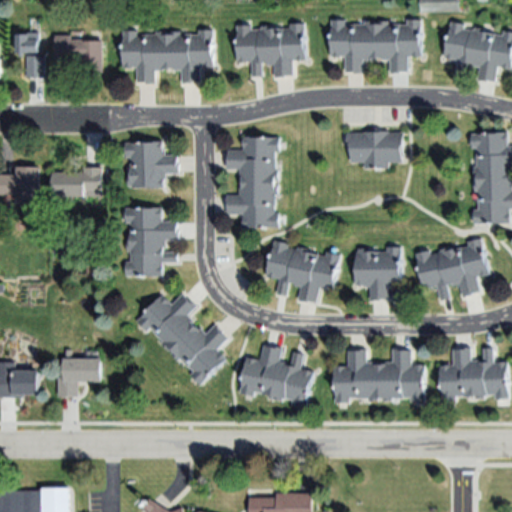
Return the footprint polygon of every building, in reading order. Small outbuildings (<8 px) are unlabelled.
[(464,0),(464,12),(425,12),(425,0),(464,0)] [(333,19),(348,20),(348,23),(367,24),(367,20),(390,21),(390,23),(409,24),(410,19),(424,19),(423,58),(409,57),(409,71),(405,71),(402,74),(391,74),(392,60),(365,60),(365,73),(347,72),(347,58),(332,58),(333,19)] [(511,31),(511,67),(501,66),(499,80),(487,78),(486,82),(479,81),(481,68),(469,66),(467,76),(458,75),(460,60),(446,58),(452,21),(466,23),(465,29),(477,31),(477,29),(504,33),(505,30),(511,31)] [(238,25),(254,25),(254,30),(292,29),(292,24),(306,24),(306,62),(294,62),(294,76),(274,76),(274,64),(264,64),(264,77),(253,77),(252,62),(239,62),(238,25)] [(138,82),(138,67),(125,67),(123,30),(139,30),(139,35),(157,34),(157,31),(182,31),(182,34),(200,34),(200,29),(214,29),(215,67),(200,67),(201,84),(182,84),(182,71),(157,72),(158,84),(148,85),(148,82),(138,82)] [(41,53),(20,53),(20,33),(40,33),(41,53)] [(81,58),(56,59),(56,36),(72,36),(72,39),(84,39),(84,41),(102,41),(103,72),(82,72),(81,58)] [(46,56),(45,77),(27,77),(28,56),(46,56)] [(348,133),(366,133),(366,129),(391,129),(391,134),(406,134),(406,163),(390,163),(390,168),(366,168),(366,162),(353,162),(353,154),(348,154),(348,133)] [(511,224),(475,225),(475,211),(479,211),(479,191),(475,191),(474,167),(478,167),(477,147),(473,147),(472,134),(508,133),(509,146),(511,145),(511,224)] [(276,136),(280,137),(280,151),(276,151),(276,171),(280,171),(280,195),(275,195),(275,215),(280,215),(280,228),(244,228),(244,214),(228,214),(228,196),(241,196),(241,169),(227,169),(227,151),(243,151),(243,136),(276,136)] [(167,175),(167,174),(164,174),(165,187),(128,189),(127,177),(132,177),(131,158),(127,159),(127,143),(166,141),(166,156),(179,155),(180,174),(167,175)] [(40,168),(40,204),(16,203),(16,195),(0,194),(0,175),(17,175),(17,167),(40,168)] [(53,197),(52,173),(85,172),(85,169),(102,169),(103,196),(53,197)] [(163,207),(164,222),(179,222),(180,240),(166,241),(166,252),(178,252),(178,263),(164,263),(164,276),(127,277),(127,261),(132,261),(131,251),(127,251),(127,242),(131,242),(131,223),(127,223),(127,208),(163,207)] [(490,274),(477,277),(480,293),(463,296),(461,283),(446,286),(449,298),(440,300),(437,286),(424,289),(417,253),(430,250),(431,254),(440,252),(440,248),(456,245),(456,249),(469,246),(468,241),(482,238),(490,274)] [(335,291),(320,289),(318,304),(299,300),(301,288),(295,287),(296,283),(290,282),(287,297),(277,295),(280,279),(269,277),(276,240),(289,242),(288,248),(299,250),(299,246),(312,248),(311,253),(325,256),(326,252),(342,255),(335,291)] [(357,252),(359,252),(359,248),(370,248),(370,251),(388,252),(388,247),(403,247),(402,286),(389,286),(389,298),(380,298),(380,302),(370,302),(370,286),(356,285),(357,252)] [(163,295),(174,304),(183,294),(198,307),(189,316),(208,334),(216,325),(229,338),(217,351),(226,359),(200,386),(189,376),(193,371),(180,359),(179,360),(161,343),(163,341),(149,328),(147,331),(138,322),(163,295)] [(248,357),(261,360),(265,344),(283,348),(280,362),(292,364),(295,351),(305,354),(302,370),(314,372),(306,408),(292,405),(293,400),(284,398),(283,402),(272,400),(273,395),(255,391),(253,397),(239,394),(248,357)] [(425,366),(425,402),(412,402),(412,396),(403,396),(403,398),(392,398),(392,402),(384,402),(384,399),(378,399),(378,402),(369,402),(369,398),(350,398),(350,403),(335,403),(335,367),(348,367),(348,351),(366,351),(366,362),(393,363),(393,347),(410,347),(410,366),(425,366)] [(509,362),(511,397),(496,399),(495,395),(485,396),(485,398),(475,399),(474,396),(457,397),(457,400),(443,402),(440,366),(454,365),(453,350),(471,349),(472,361),(485,360),(484,349),(494,348),(496,363),(509,362)] [(102,381),(79,381),(79,397),(60,397),(60,375),(64,375),(64,358),(101,358),(102,381)] [(0,364),(19,365),(19,370),(40,370),(40,395),(27,395),(27,397),(0,397),(0,364)] [(71,511),(71,492),(0,493),(0,511),(71,511)] [(275,496),(275,501),(249,501),(248,511),(310,511),(311,496),(275,496)] [(165,511),(147,503),(140,509),(142,511),(165,511)]
